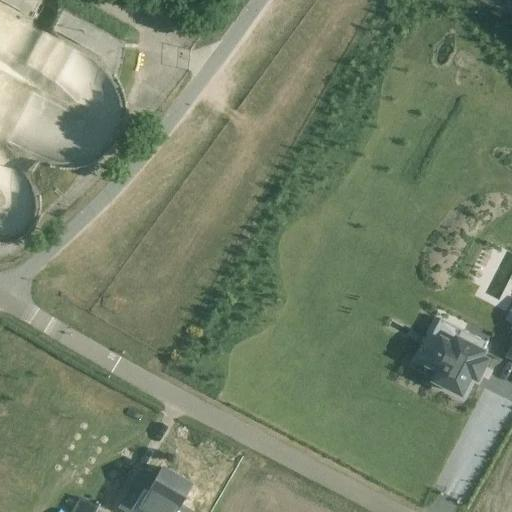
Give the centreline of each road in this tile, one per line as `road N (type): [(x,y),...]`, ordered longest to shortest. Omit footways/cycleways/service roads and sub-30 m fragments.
road 1 (unclassified): [(392,511),(114,365),(1,295)]
road 2 (residential): [(1,295),(115,190),(262,0)]
